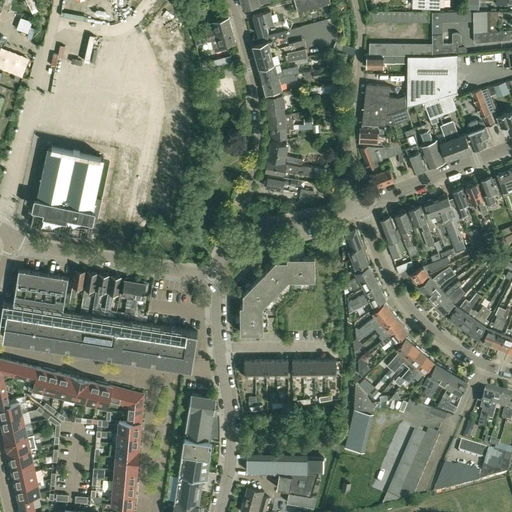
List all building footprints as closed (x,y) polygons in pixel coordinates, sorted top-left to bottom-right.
[(329,0),(294,0),(298,12),(331,3),(329,0)] [(258,35),(268,32),(269,32),(267,26),(274,24),(271,10),(253,14),(258,35)] [(458,32),(452,32),(452,42),(443,43),(443,33),(442,21),(473,20),(473,10),(465,10),(432,12),(432,42),(432,54),(457,53),(466,53),(466,52),(466,48),(464,46),(457,46),(457,44),(461,44),(461,34),(458,32)] [(473,10),(473,20),(473,30),(487,30),(487,10),(478,10),(473,10)] [(498,11),(487,10),(487,30),(498,29),(498,11)] [(207,36),(232,29),(229,17),(212,21),(214,30),(205,32),(207,36)] [(229,47),(228,44),(236,42),(232,29),(207,36),(197,39),(198,45),(210,42),(211,47),(212,47),(213,51),(229,47)] [(487,30),(473,30),(474,41),(475,42),(501,40),(500,29),(498,29),(487,30)] [(511,29),(500,29),(501,40),(511,39),(511,29)] [(251,39),(259,67),(273,63),(307,55),(306,48),(296,50),(294,41),(288,42),(284,30),(251,39)] [(451,92),(457,91),(457,53),(432,54),(426,54),(421,54),(415,54),(409,54),(407,54),(407,92),(407,104),(422,100),(423,104),(424,103),(452,96),(451,92)] [(210,59),(210,60),(211,67),(232,61),(231,54),(210,59)] [(309,62),(307,55),(295,58),(296,64),(309,62)] [(406,56),(395,56),(367,56),(367,67),(383,67),(383,62),(406,63),(406,56)] [(326,60),(327,68),(328,67),(341,65),(340,58),(326,60)] [(211,67),(210,60),(201,62),(201,69),(211,67)] [(289,68),(277,71),(275,64),(259,68),(262,80),(290,73),(289,68)] [(328,67),(327,68),(313,69),(314,78),(330,75),(328,67)] [(297,79),(295,72),(290,73),(262,80),(266,93),(282,89),(281,83),(297,79)] [(505,81),(494,85),(496,93),(508,88),(505,81)] [(387,114),(389,95),(390,85),(366,83),(362,122),(386,124),(387,114)] [(333,84),(320,86),(321,94),(334,92),(333,84)] [(481,88),(489,110),(495,108),(492,101),(489,93),(490,93),(487,86),(481,88)] [(490,114),(480,88),(471,91),(481,117),(484,116),(488,126),(494,124),(490,114)] [(407,106),(407,104),(407,92),(397,96),(389,95),(387,114),(391,112),(407,106)] [(277,94),(267,95),(268,105),(283,103),(285,103),(284,98),(282,98),(282,93),(277,94)] [(452,96),(424,103),(429,117),(456,107),(452,96)] [(421,102),(414,105),(416,110),(423,107),(421,102)] [(283,103),(268,105),(269,115),(284,113),(284,108),(286,108),(285,103),(283,103)] [(391,112),(394,123),(410,117),(407,106),(391,112)] [(507,125),(510,134),(511,133),(511,109),(502,114),(497,116),(501,127),(507,125)] [(395,124),(394,123),(391,112),(387,114),(386,124),(395,124)] [(284,113),(269,115),(270,125),(294,124),(293,120),(293,117),(290,117),(290,113),(284,113)] [(489,134),(485,124),(484,120),(480,122),(479,120),(470,124),(470,125),(465,127),(469,139),(473,148),(486,143),(484,136),(489,134)] [(465,133),(459,135),(454,122),(448,125),(449,127),(459,154),(471,149),(468,140),(465,133)] [(294,124),(270,125),(271,137),(281,136),(286,135),(286,132),(290,132),(290,128),(294,127),(294,124)] [(459,154),(449,127),(448,125),(441,127),(446,140),(440,142),(443,149),(446,158),(459,154)] [(384,128),(378,128),(361,126),(360,141),(391,143),(391,140),(389,140),(389,138),(391,138),(391,136),(383,135),(384,128)] [(445,159),(441,150),(437,137),(433,139),(429,128),(424,130),(437,162),(445,159)] [(428,166),(437,162),(424,130),(420,132),(424,142),(420,144),(424,156),(428,166)] [(426,166),(417,141),(415,133),(406,137),(409,144),(405,146),(408,155),(410,162),(414,171),(426,166)] [(286,143),(281,142),(271,140),(268,157),(302,163),(303,158),(284,154),(286,143)] [(368,168),(376,165),(389,160),(383,146),(368,145),(360,148),(365,160),(363,161),(366,168),(368,167),(368,168)] [(48,146),(32,223),(87,235),(104,158),(48,146)] [(300,165),(277,161),(267,159),(265,171),(275,173),(276,172),(288,175),(289,170),(315,175),(317,167),(300,164),(300,165)] [(394,178),(390,169),(390,167),(373,173),(378,185),(394,178)] [(511,167),(510,168),(510,169),(504,172),(496,175),(502,190),(511,186),(511,167)] [(280,177),(278,176),(268,174),(267,180),(266,180),(265,185),(266,185),(266,186),(282,189),(284,182),(307,186),(308,180),(280,175),(280,177)] [(495,199),(492,192),(497,190),(491,175),(480,179),(486,193),(484,194),(487,202),(488,202),(490,206),(496,204),(494,200),(495,199)] [(488,212),(486,206),(477,182),(472,184),(470,183),(467,184),(467,186),(466,186),(471,202),(480,198),(481,199),(479,204),(483,214),(488,212)] [(462,186),(452,190),(462,217),(467,215),(463,203),(468,201),(462,186)] [(302,188),(300,202),(312,204),(315,191),(302,188)] [(452,222),(449,216),(447,209),(452,207),(447,193),(445,194),(443,193),(441,194),(440,196),(436,198),(443,218),(446,224),(452,222)] [(446,224),(443,218),(436,198),(431,199),(430,198),(428,199),(427,201),(425,202),(430,215),(435,213),(440,226),(446,224)] [(435,244),(429,228),(420,204),(414,206),(413,205),(410,206),(410,207),(408,208),(414,224),(423,220),(424,221),(422,225),(423,230),(422,230),(428,247),(435,244)] [(412,245),(408,236),(407,231),(403,229),(402,228),(412,224),(406,209),(405,210),(403,209),(401,210),(400,211),(394,213),(400,228),(406,245),(407,247),(412,245)] [(391,233),(396,231),(390,215),(388,216),(387,215),(384,216),(384,217),(379,219),(389,244),(394,242),(391,233)] [(452,222),(446,225),(451,238),(457,236),(452,222)] [(352,248),(363,244),(358,228),(355,227),(343,232),(343,237),(346,237),(347,243),(347,244),(350,243),(352,247),(352,248)] [(483,240),(478,227),(466,231),(471,245),(483,240)] [(484,235),(486,240),(495,237),(493,231),(484,235)] [(352,257),(366,252),(363,244),(352,248),(352,247),(349,248),(352,257)] [(453,253),(451,248),(441,252),(443,256),(453,253)] [(351,268),(370,261),(366,252),(352,257),(354,262),(349,264),(351,268)] [(430,255),(432,261),(440,257),(438,252),(430,255)] [(307,282),(307,279),(315,279),(315,256),(304,256),(304,253),(298,253),(298,256),(287,256),(287,259),(276,259),(288,279),(293,279),(293,282),(300,284),(307,282)] [(426,269),(430,267),(431,269),(450,261),(447,255),(439,258),(423,265),(411,273),(413,276),(411,277),(415,282),(428,272),(426,269)] [(291,281),(288,279),(276,259),(271,264),(269,262),(264,266),(267,268),(259,276),(276,292),(280,287),(283,290),(288,286),(291,281)] [(492,264),(496,268),(500,263),(496,259),(492,264)] [(351,284),(373,273),(371,270),(372,269),(370,263),(355,271),(358,275),(349,280),(351,284)] [(444,275),(453,269),(451,265),(441,271),(433,278),(430,274),(417,285),(421,289),(422,288),(425,291),(444,275)] [(19,268),(13,301),(3,300),(0,320),(0,336),(192,367),(198,331),(128,320),(124,319),(87,313),(80,312),(63,309),(64,300),(66,293),(68,276),(19,268)] [(82,287),(83,280),(85,270),(75,269),(69,307),(75,308),(76,302),(75,298),(77,286),(82,287)] [(439,285),(447,278),(456,272),(453,269),(444,275),(425,291),(427,294),(426,295),(430,299),(442,288),(439,285)] [(94,289),(97,272),(87,271),(82,299),(80,309),(87,310),(89,300),(86,300),(89,288),(94,289)] [(106,291),(109,274),(99,273),(92,311),(99,312),(101,302),(99,302),(101,290),(106,291)] [(364,288),(379,280),(376,275),(374,276),(373,273),(351,284),(353,288),(362,284),(364,288)] [(118,292),(121,277),(111,275),(104,313),(109,314),(113,291),(118,292)] [(271,296),(276,292),(259,276),(252,283),(250,281),(246,285),(248,287),(243,293),(263,305),(266,307),(270,304),(274,299),(271,296)] [(128,318),(131,306),(135,280),(130,280),(130,278),(125,277),(122,293),(128,294),(126,305),(124,319),(128,320),(128,318)] [(145,288),(146,281),(140,280),(140,281),(135,280),(131,306),(128,318),(134,319),(135,312),(136,307),(138,296),(144,297),(145,288)] [(360,300),(381,288),(380,285),(381,285),(379,280),(364,288),(366,292),(358,296),(360,300)] [(442,288),(430,299),(434,303),(435,302),(437,305),(456,288),(453,285),(445,291),(442,288)] [(459,285),(456,288),(437,305),(439,307),(438,309),(442,313),(454,302),(464,291),(459,285)] [(348,312),(362,304),(371,300),(373,304),(387,296),(384,291),(383,291),(381,288),(360,300),(347,307),(348,312)] [(471,306),(473,303),(480,294),(476,291),(469,301),(455,321),(458,323),(457,324),(461,327),(474,308),(471,306)] [(263,311),(263,305),(243,293),(243,304),(240,304),(240,315),(237,315),(237,321),(240,321),(240,332),(263,331),(263,325),(267,325),(269,318),(267,311),(263,311)] [(455,321),(469,301),(465,298),(459,306),(455,303),(446,317),(451,320),(452,319),(455,321)] [(362,332),(390,309),(388,306),(389,305),(385,301),(373,311),(376,315),(368,321),(359,328),(362,332)] [(470,331),(487,307),(483,304),(479,310),(476,308),(475,309),(474,308),(461,327),(466,330),(467,329),(470,331)] [(489,319),(485,317),(489,312),(489,311),(490,309),(487,307),(470,331),(473,333),(472,335),(477,338),(486,325),(489,319)] [(378,330),(397,315),(393,311),(392,312),(390,309),(362,332),(365,336),(376,327),(378,330)] [(125,311),(117,310),(116,317),(124,319),(125,311)] [(500,320),(503,315),(498,313),(494,321),(491,320),(488,325),(482,340),(487,343),(488,341),(491,343),(500,320)] [(382,339),(401,323),(399,321),(400,319),(397,315),(378,330),(381,334),(379,335),(382,339)] [(501,331),(505,321),(507,316),(503,315),(500,320),(491,343),(494,344),(494,345),(499,347),(505,332),(501,331)] [(379,347),(385,342),(393,336),(396,340),(408,330),(405,325),(403,326),(401,323),(382,339),(376,344),(379,347)] [(511,339),(511,326),(509,334),(505,332),(499,347),(504,350),(505,348),(508,349),(511,339)] [(397,361),(413,342),(410,340),(411,339),(407,335),(396,347),(400,350),(387,366),(390,369),(397,361)] [(407,363),(421,347),(417,343),(416,344),(413,342),(397,361),(390,369),(394,372),(404,361),(407,363)] [(402,376),(405,379),(406,378),(427,354),(424,352),(425,351),(421,347),(407,363),(410,366),(402,376)] [(405,386),(419,370),(423,373),(435,359),(430,355),(429,357),(427,354),(406,378),(405,379),(402,383),(405,386)] [(8,365),(10,359),(0,356),(0,381),(4,381),(2,369),(11,371),(12,366),(8,365)] [(14,372),(17,361),(10,359),(8,365),(12,366),(11,371),(14,372)] [(256,376),(267,376),(266,359),(255,360),(256,376)] [(267,376),(277,376),(277,359),(266,359),(267,376)] [(277,359),(277,376),(288,376),(288,359),(277,359)] [(292,376),(303,376),(303,359),(292,359),(292,376)] [(303,376),(314,376),(314,359),(303,359),(303,376)] [(314,376),(325,376),(325,359),(314,359),(314,376)] [(325,359),(325,376),(336,376),(336,359),(325,359)] [(245,377),(256,376),(255,360),(244,360),(245,377)] [(423,402),(427,394),(444,366),(441,365),(441,363),(436,360),(423,384),(427,386),(423,392),(419,400),(423,402)] [(34,383),(39,366),(17,361),(14,372),(31,376),(30,382),(34,383)] [(370,368),(367,364),(358,372),(361,375),(370,368)] [(44,390),(49,369),(39,366),(34,383),(30,382),(28,389),(32,390),(33,388),(44,390)] [(444,384),(452,370),(448,367),(447,368),(444,366),(427,394),(431,397),(440,381),(444,384)] [(54,393),(60,372),(49,369),(44,390),(54,393)] [(443,403),(446,399),(459,376),(456,374),(457,373),(452,370),(444,384),(448,386),(439,401),(443,403)] [(65,396),(70,374),(60,372),(54,393),(65,396)] [(75,398),(81,377),(70,374),(65,396),(75,398)] [(457,399),(460,393),(468,379),(463,376),(462,378),(459,376),(446,399),(450,401),(453,396),(457,399)] [(86,401),(91,380),(81,377),(75,398),(86,401)] [(96,404),(101,382),(91,380),(86,401),(96,404)] [(0,405),(15,402),(14,397),(8,399),(4,381),(0,381),(0,405)] [(108,400),(112,385),(101,382),(96,404),(107,406),(109,400),(108,400)] [(372,401),(355,382),(354,406),(372,410),(374,401),(372,401)] [(129,405),(131,390),(112,385),(108,400),(109,400),(129,405)] [(484,428),(487,419),(495,391),(492,390),(492,389),(487,387),(480,409),(485,410),(483,419),(480,418),(478,426),(484,428)] [(376,388),(371,394),(375,398),(380,392),(376,388)] [(127,421),(141,422),(143,393),(131,390),(129,405),(127,421)] [(500,408),(504,392),(499,390),(498,392),(495,391),(487,419),(492,420),(496,407),(500,408)] [(397,391),(389,400),(400,399),(397,391)] [(506,420),(511,398),(511,395),(510,395),(510,394),(504,392),(500,408),(504,409),(501,419),(506,420)] [(214,412),(216,397),(191,393),(189,408),(213,412),(214,412)] [(0,413),(1,417),(22,412),(20,401),(22,400),(21,396),(14,397),(15,402),(0,405),(0,413)] [(410,396),(404,408),(410,411),(415,398),(410,396)] [(415,398),(410,411),(415,413),(420,401),(415,398)] [(420,401),(415,413),(421,415),(426,403),(420,401)] [(426,403),(421,415),(426,417),(429,412),(431,405),(426,403)] [(447,411),(431,405),(429,412),(444,418),(447,411)] [(372,410),(354,406),(345,447),(362,451),(372,410)] [(209,439),(213,412),(189,408),(184,435),(209,439)] [(3,428),(25,423),(22,412),(1,417),(3,428)] [(127,421),(119,420),(118,432),(140,434),(141,422),(127,421)] [(6,440),(27,435),(25,423),(3,428),(6,440)] [(412,435),(424,440),(424,439),(426,434),(415,429),(412,435)] [(426,434),(438,440),(440,434),(428,429),(426,433),(426,434)] [(139,445),(140,434),(118,432),(117,443),(139,445)] [(33,434),(27,435),(6,440),(9,453),(30,448),(36,447),(33,434)] [(435,445),(438,440),(426,434),(424,440),(435,445)] [(210,449),(209,448),(210,448),(210,447),(210,446),(210,445),(210,444),(210,443),(209,443),(209,439),(184,435),(181,451),(182,452),(210,456),(210,455),(210,449)] [(410,440),(421,445),(424,440),(412,435),(410,440)] [(499,441),(491,439),(489,445),(497,447),(499,441)] [(408,446),(419,450),(421,445),(410,440),(408,446)] [(435,445),(424,440),(421,445),(433,450),(435,445)] [(508,472),(511,457),(511,455),(488,448),(488,449),(461,441),(458,451),(485,459),(482,472),(457,465),(457,467),(445,463),(433,492),(508,472)] [(138,458),(139,445),(117,443),(116,456),(138,458)] [(433,450),(421,445),(419,450),(431,455),(433,450)] [(405,451),(417,456),(419,450),(408,446),(405,451)] [(11,464),(33,459),(30,448),(9,453),(11,464)] [(431,455),(419,450),(417,456),(428,461),(431,455)] [(417,456),(405,451),(403,456),(414,461),(417,456)] [(210,456),(182,452),(178,474),(203,478),(206,479),(210,456)] [(307,472),(318,472),(323,472),(323,457),(248,455),(247,471),(279,471),(307,472)] [(137,470),(138,458),(116,456),(115,468),(137,470)] [(412,466),(414,461),(403,456),(401,461),(412,466)] [(417,456),(414,461),(426,466),(428,461),(417,456)] [(14,475),(35,470),(33,459),(11,464),(14,475)] [(401,461),(398,467),(410,472),(412,466),(401,461)] [(424,471),(426,466),(414,461),(412,466),(424,471)] [(424,471),(412,466),(410,472),(422,477),(424,471)] [(398,467),(396,472),(408,477),(410,472),(398,467)] [(136,482),(137,470),(115,468),(114,480),(136,482)] [(16,486),(38,481),(35,470),(14,475),(16,486)] [(311,495),(318,472),(307,472),(279,471),(277,487),(290,489),(288,502),(314,506),(316,496),(311,495)] [(405,482),(408,477),(396,472),(394,477),(405,482)] [(408,477),(419,482),(422,477),(410,472),(408,477)] [(199,505),(203,478),(178,474),(174,501),(177,502),(199,505)] [(403,488),(405,482),(394,477),(392,483),(403,488)] [(419,482),(408,477),(405,482),(417,487),(419,482)] [(135,493),(136,482),(114,480),(113,491),(135,493)] [(32,494),(32,495),(40,493),(38,481),(16,486),(18,497),(32,494)] [(415,493),(417,487),(405,482),(403,488),(401,492),(415,493)] [(401,492),(403,488),(392,483),(389,488),(401,493),(401,492)] [(244,499),(267,505),(270,497),(263,495),(264,491),(248,486),(244,499)] [(401,493),(389,488),(387,494),(398,499),(401,493)] [(133,505),(135,493),(113,491),(111,504),(120,505),(120,504),(133,505)] [(416,498),(415,493),(401,492),(401,493),(398,499),(404,501),(404,502),(416,498)] [(35,511),(32,495),(32,494),(18,497),(21,511),(35,511)] [(259,511),(265,511),(267,505),(244,499),(241,511),(244,511),(258,511),(259,511)] [(199,505),(177,502),(174,501),(172,511),(198,511),(199,505)]
